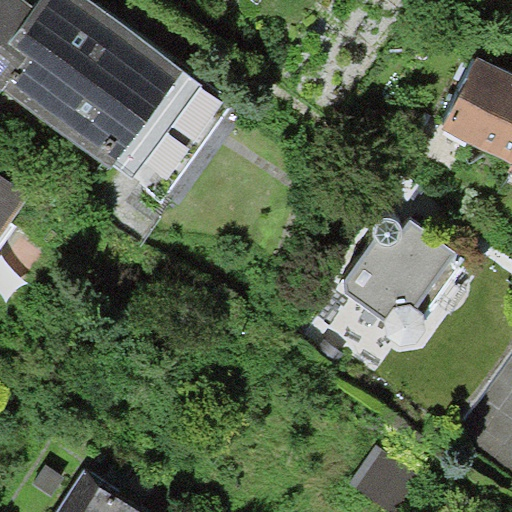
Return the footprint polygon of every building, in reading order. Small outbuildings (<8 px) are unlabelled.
[(0,0),(0,82),(9,70),(108,142),(100,153),(153,191),(224,92),(95,0),(31,0),(30,0),(0,0)] [(511,72),(471,53),(441,116),(511,150),(511,72)] [(0,209),(16,188),(0,175),(0,209)] [(404,337),(417,332),(422,320),(422,319),(420,314),(466,252),(409,210),(401,221),(398,219),(394,211),(388,208),(385,207),(375,211),(371,221),(375,229),(337,280),(388,317),(387,320),(387,325),(392,332),(397,336),(404,337)] [(394,500),(400,492),(410,499),(425,480),(383,449),(368,468),(385,480),(379,489),(394,500)] [(148,511),(85,472),(59,511),(148,511)]
